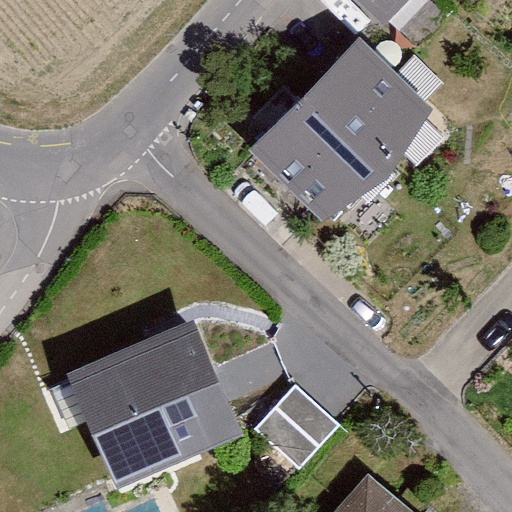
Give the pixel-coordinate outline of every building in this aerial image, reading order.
[(355,0),(383,26),(408,0),(355,0)] [(256,143),(326,212),(427,110),(354,44),(256,143)] [(122,479),(247,430),(204,320),(79,369),(122,479)] [(297,382),(253,428),(298,469),(341,423),(297,382)] [(420,511),(377,471),(338,511),(420,511)]
